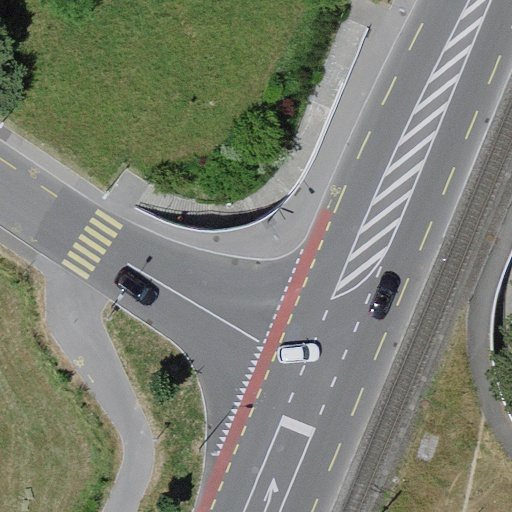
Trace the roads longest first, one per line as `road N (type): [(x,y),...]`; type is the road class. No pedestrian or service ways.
road 1 (secondary): [(320,376),(480,0)]
road 2 (residential): [(320,376),(94,247),(0,182)]
road 3 (secondary): [(260,511),(320,376)]
